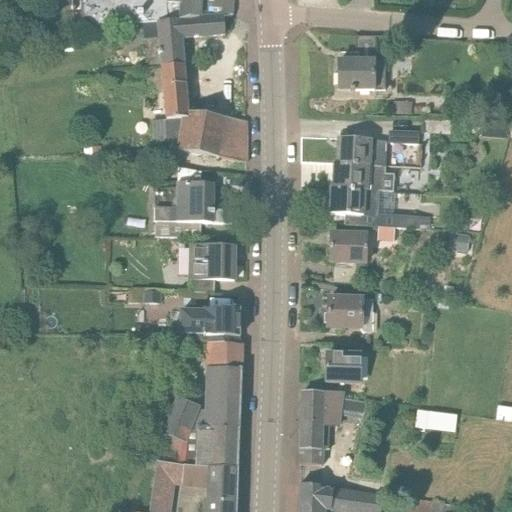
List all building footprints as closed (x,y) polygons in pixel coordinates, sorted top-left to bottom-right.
[(80,0),(82,26),(85,26),(85,29),(123,26),(156,22),(232,15),(233,0),(80,0)] [(160,67),(160,69),(183,66),(181,39),(225,35),(223,17),(232,16),(232,15),(156,22),(123,26),(142,24),(144,40),(146,40),(147,50),(144,51),(146,69),(160,67)] [(338,90),(375,90),(375,91),(385,91),(385,86),(385,62),(375,62),(374,40),(358,40),(358,62),(338,62),(338,90)] [(246,122),(231,120),(187,113),(183,66),(160,69),(165,121),(150,122),(152,143),(178,140),(176,151),(247,163),(246,122)] [(120,73),(113,74),(113,87),(121,86),(120,73)] [(411,116),(411,103),(394,101),(393,115),(411,116)] [(451,135),(451,121),(423,120),(422,134),(451,135)] [(484,126),(483,137),(495,138),(496,127),(484,126)] [(418,146),(418,133),(390,132),(390,145),(418,146)] [(385,142),(372,141),(338,139),(336,164),(384,166),(385,142)] [(92,147),(92,157),(101,157),(101,147),(92,147)] [(384,167),(384,166),(336,164),(334,164),(333,189),(331,189),(331,190),(380,193),(380,192),(378,192),(380,167),(384,167)] [(88,169),(84,174),(91,180),(95,175),(88,169)] [(214,185),(176,184),(176,188),(155,189),(154,224),(155,224),(155,238),(200,239),(200,224),(214,225),(214,185)] [(380,193),(331,190),(329,215),(376,217),(376,227),(403,229),(420,229),(420,216),(378,214),(380,193)] [(330,235),(330,264),(366,264),(367,236),(330,235)] [(455,236),(454,252),(467,253),(468,237),(455,236)] [(188,248),(187,282),(234,282),(234,248),(205,248),(188,248)] [(162,294),(144,293),(144,304),(162,305),(162,294)] [(372,301),(363,301),(327,300),(327,328),(363,329),(371,329),(372,301)] [(180,313),(180,340),(206,340),(206,346),(238,346),(239,338),(239,312),(205,311),(205,312),(204,312),(204,313),(180,313)] [(237,469),(239,392),(241,346),(238,346),(206,346),(206,369),(204,428),(192,428),(200,407),(176,398),(162,436),(164,437),(156,461),(237,469)] [(361,356),(326,356),(325,384),(360,385),(361,356)] [(302,393),(299,466),(323,467),(323,452),(328,452),(329,425),(338,426),(340,411),(364,415),(366,403),(342,399),(343,393),(324,394),(302,393)] [(415,409),(412,424),(442,429),(443,426),(466,429),(467,417),(415,409)] [(235,511),(237,469),(156,461),(147,511),(170,511),(174,488),(183,489),(183,486),(203,488),(202,511),(235,511)] [(320,489),(320,487),(299,486),(297,511),(325,511),(327,511),(380,511),(382,495),(333,489),(324,489),(324,490),(320,489)] [(444,505),(407,499),(404,511),(489,511),(461,507),(444,505)]
